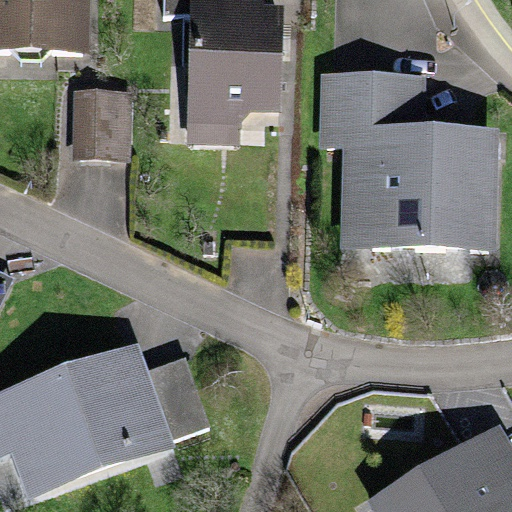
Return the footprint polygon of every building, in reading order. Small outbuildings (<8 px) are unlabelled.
[(77,0),(0,0),(0,48),(76,50),(77,0)] [(254,0),(187,0),(186,124),(228,125),(228,108),(274,108),(275,15),(254,15),(254,0)] [(433,64),(315,65),(316,143),(343,143),(344,241),(488,239),(486,116),(433,117),(433,64)] [(110,99),(68,99),(70,167),(111,166),(110,99)] [(135,350),(0,400),(0,458),(14,454),(30,498),(212,430),(185,360),(144,375),(135,350)] [(511,511),(511,461),(494,431),(369,504),(373,511),(511,511)]
